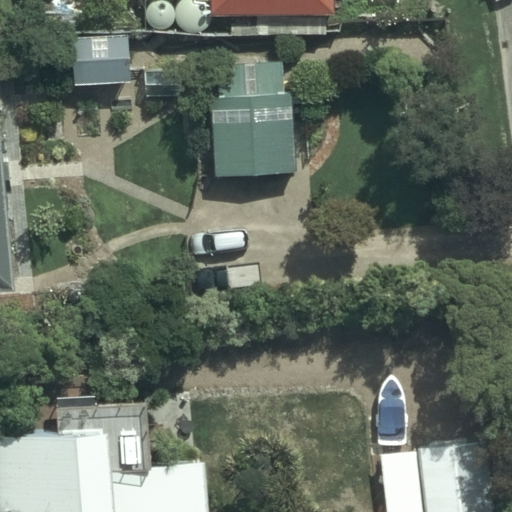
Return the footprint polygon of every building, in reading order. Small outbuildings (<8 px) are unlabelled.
[(214,0),(214,16),(233,16),(233,35),(328,35),(328,14),(335,13),(334,0),(214,0)] [(221,97),(213,97),(217,177),(293,173),(289,93),(285,93),(283,67),(220,70),(221,97)] [(1,109),(0,108),(0,290),(18,289),(1,109)] [(99,404),(60,406),(61,432),(0,433),(0,511),(210,511),(207,460),(151,464),(147,397),(98,400),(99,404)] [(499,511),(492,440),(421,445),(427,511),(499,511)] [(424,511),(417,451),(380,456),(388,511),(424,511)]
